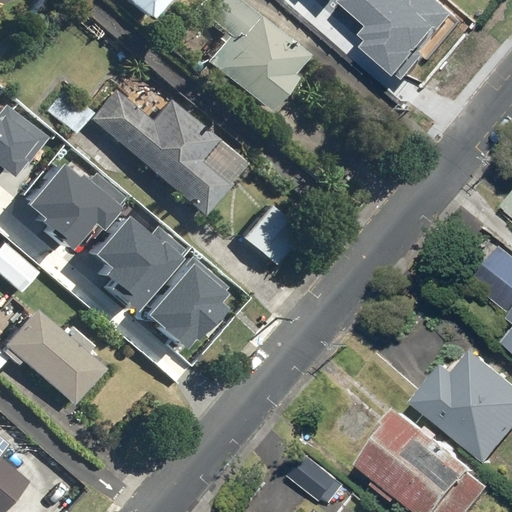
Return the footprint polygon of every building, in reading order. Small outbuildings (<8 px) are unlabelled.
[(132,0),(152,17),(166,0),(132,0)] [(248,0),(206,0),(202,6),(232,32),(210,57),(269,107),(298,73),(293,68),(308,50),(248,0)] [(307,0),(322,12),(332,0),(307,0)] [(153,119),(115,87),(96,110),(90,117),(204,213),(249,160),(172,96),(153,119)] [(110,178),(90,202),(126,232),(145,208),(110,178)] [(511,220),(511,192),(498,209),(511,220)] [(306,232),(268,198),(238,232),(276,265),(306,232)] [(41,266),(0,227),(0,273),(18,291),(41,266)] [(168,367),(196,335),(155,298),(158,295),(152,290),(162,279),(107,231),(90,250),(83,244),(59,271),(168,367)] [(505,312),(511,303),(511,255),(501,247),(470,283),(505,312)] [(71,320),(64,328),(35,304),(3,341),(75,402),(107,365),(88,348),(95,340),(71,320)] [(0,348),(0,367),(9,357),(0,348)] [(486,463),(511,433),(511,376),(479,349),(460,372),(450,364),(416,403),(486,463)] [(474,471),(477,468),(406,408),(381,437),(385,441),(364,466),(418,511),(470,511),(492,486),(474,471)] [(0,508),(37,462),(0,432),(0,508)] [(316,501),(335,479),(306,454),(287,477),(316,501)]
